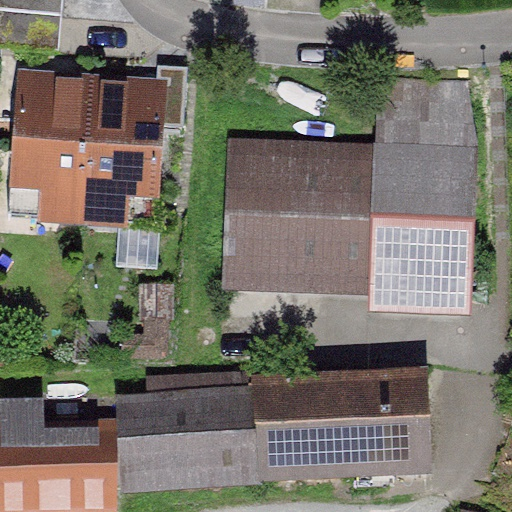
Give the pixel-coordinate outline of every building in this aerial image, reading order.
[(0,38),(63,45),(67,0),(0,0),(0,5),(0,38)] [(376,153),(233,147),(227,314),(489,324),(498,88),(379,83),(376,153)] [(98,86),(19,84),(16,227),(94,228),(98,86)] [(176,87),(98,86),(94,228),(173,230),(176,87)] [(440,393),(251,403),(256,491),(445,481),(440,393)] [(238,405),(114,417),(122,495),(246,483),(238,405)] [(107,511),(99,428),(0,438),(0,511),(107,511)]
